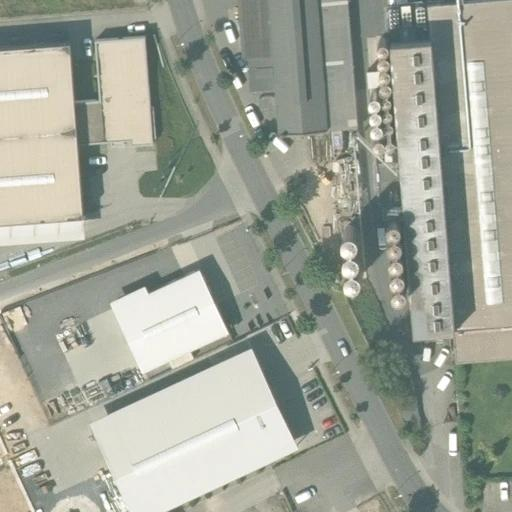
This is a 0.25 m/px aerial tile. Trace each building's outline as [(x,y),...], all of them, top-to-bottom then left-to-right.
[(241,0),(246,58),(252,58),(255,93),(280,90),(283,135),(359,130),(348,0),(241,0)] [(511,0),(477,0),(388,7),(401,145),(374,147),(379,204),(406,201),(419,331),(454,328),(456,361),(511,357),(511,0)] [(145,37),(95,41),(100,101),(75,102),(78,145),(111,142),(111,147),(124,146),(123,141),(130,141),(131,146),(153,145),(153,139),(156,139),(154,108),(151,108),(145,37)] [(70,43),(0,48),(0,222),(84,216),(78,145),(75,102),(70,43)] [(143,372),(229,332),(200,270),(149,293),(145,285),(110,302),(143,372)] [(132,511),(159,511),(299,447),(252,347),(90,422),(132,511)]
